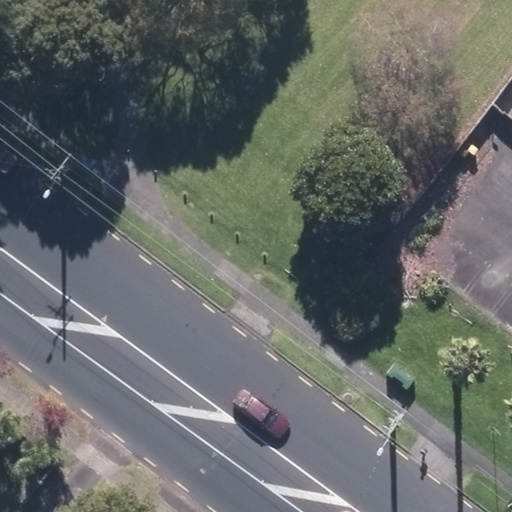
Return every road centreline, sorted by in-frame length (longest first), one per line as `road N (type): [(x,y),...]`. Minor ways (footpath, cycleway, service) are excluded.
road 1 (secondary): [(0,249),(346,511)]
road 2 (unknown): [(511,90),(386,241)]
